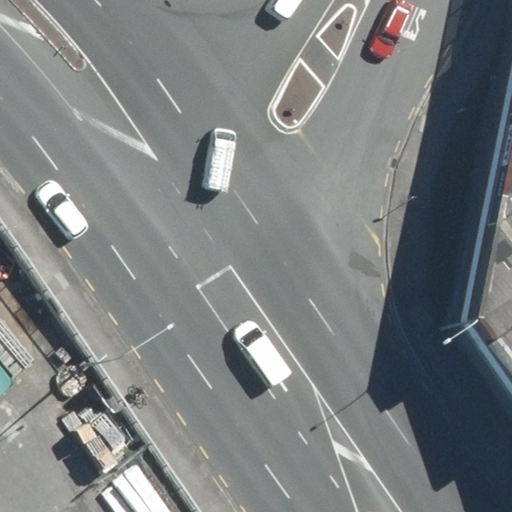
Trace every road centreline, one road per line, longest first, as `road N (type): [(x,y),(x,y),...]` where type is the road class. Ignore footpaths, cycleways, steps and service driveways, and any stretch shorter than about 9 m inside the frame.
road 1 (primary): [(219,263),(384,511)]
road 2 (unclassified): [(219,263),(350,0)]
road 3 (primary): [(80,0),(183,203)]
road 4 (primary): [(183,203),(0,86)]
